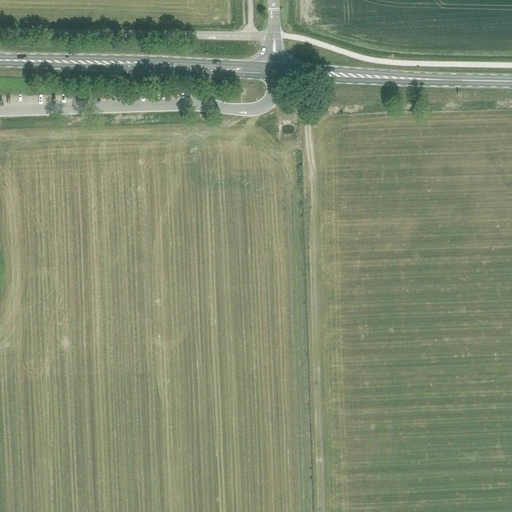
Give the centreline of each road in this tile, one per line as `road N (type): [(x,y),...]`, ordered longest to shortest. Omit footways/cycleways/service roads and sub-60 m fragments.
road 1 (unclassified): [(0,111),(256,109),(271,98),(274,77)]
road 2 (primary): [(0,63),(274,77)]
road 3 (unclassified): [(0,32),(273,35)]
road 4 (primary): [(265,65),(0,57)]
road 5 (primary): [(274,77),(430,80)]
road 6 (primary): [(430,80),(279,66)]
